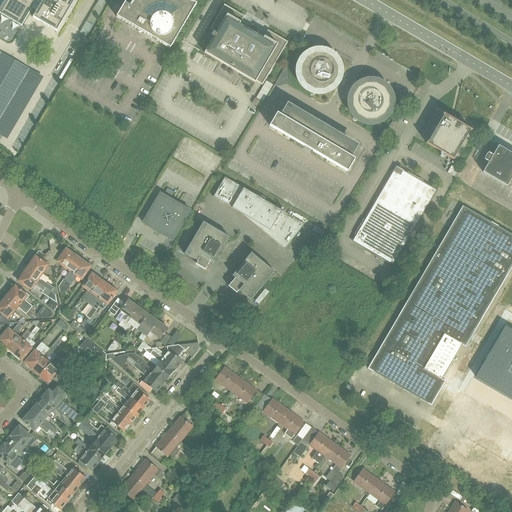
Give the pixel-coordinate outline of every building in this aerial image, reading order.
[(0,0),(0,5),(1,6),(0,7),(0,13),(21,26),(32,8),(36,11),(33,17),(57,31),(74,0),(0,0)] [(134,0),(132,2),(129,6),(125,3),(116,17),(140,31),(156,40),(166,46),(170,49),(196,4),(187,2),(189,0),(188,0),(134,0)] [(227,6),(224,4),(210,28),(216,32),(216,33),(213,31),(210,36),(213,37),(204,53),(255,83),(256,81),(262,85),(288,42),(268,30),(263,38),(242,26),(239,25),(244,16),(227,6)] [(96,38),(91,35),(88,41),(93,44),(96,38)] [(43,74),(0,48),(0,132),(7,136),(43,74)] [(340,66),(334,56),(325,51),(314,50),(304,56),(298,65),(298,76),(304,86),(313,92),(324,92),(334,86),(339,77),(340,66)] [(350,107),(355,117),(365,122),(376,122),(386,117),(391,107),(391,96),(386,87),(376,81),(365,81),(356,86),(350,96),(350,107)] [(260,108),(262,103),(255,98),(252,103),(260,108)] [(277,113),(269,126),(308,149),(321,126),(288,107),(283,116),(277,113)] [(453,119),(443,113),(426,143),(446,155),(454,160),(471,130),(454,120),(455,116),(454,116),(453,119)] [(143,117),(99,191),(133,211),(177,137),(143,117)] [(321,126),(308,149),(347,172),(355,159),(349,155),(354,146),(321,126)] [(511,154),(498,146),(492,155),(489,153),(488,153),(487,154),(485,156),(484,158),(484,160),(488,163),(482,172),(507,186),(511,178),(511,154)] [(352,241),(366,249),(392,265),(436,191),(396,167),(352,241)] [(260,224),(258,227),(284,250),(285,249),(305,224),(225,177),(213,196),(260,224)] [(167,236),(172,239),(189,211),(160,194),(144,222),(167,236)] [(469,342),(469,341),(473,334),(511,267),(511,235),(463,206),(397,318),(392,328),(367,369),(431,406),(436,397),(441,389),(446,381),(442,379),(462,345),(466,347),(466,346),(466,348),(470,347),(469,342)] [(210,261),(214,262),(229,237),(203,222),(184,254),(197,261),(196,264),(195,264),(205,270),(205,269),(210,261)] [(61,273),(65,268),(75,255),(66,249),(63,253),(57,249),(55,237),(48,239),(49,242),(50,253),(53,266),(54,266),(57,262),(63,266),(59,272),(61,273)] [(50,266),(53,266),(50,253),(47,253),(42,261),(36,256),(30,265),(43,274),(49,265),(50,266)] [(237,292),(239,290),(250,300),(274,272),(251,253),(232,275),(235,278),(229,286),(228,285),(228,286),(237,293),(237,292)] [(69,271),(63,281),(66,283),(83,260),(80,258),(80,257),(76,255),(75,255),(65,268),(69,271)] [(76,277),(81,280),(91,266),(90,265),(90,264),(86,262),(85,262),(83,260),(66,283),(70,286),(76,277)] [(43,274),(30,265),(24,273),(47,288),(55,294),(57,294),(56,287),(54,287),(40,278),(43,274)] [(55,294),(47,288),(24,273),(19,281),(32,291),(35,286),(43,291),(42,293),(51,299),(55,294)] [(85,302),(91,293),(100,280),(98,278),(97,276),(95,273),(92,274),(83,287),(87,290),(75,308),(78,310),(79,310),(85,302)] [(101,280),(100,280),(91,293),(96,296),(89,305),(92,307),(108,285),(106,284),(106,282),(103,280),(101,280)] [(70,286),(66,283),(59,293),(63,295),(70,286)] [(9,293),(29,310),(32,306),(24,299),(27,296),(15,285),(9,293)] [(92,307),(96,310),(98,307),(103,310),(107,304),(108,305),(117,292),(116,291),(116,289),(113,287),(110,287),(108,285),(92,307)] [(2,301),(14,311),(18,307),(26,314),(29,310),(9,293),(7,295),(5,295),(2,298),(2,300),(2,301)] [(117,312),(119,309),(123,303),(118,299),(111,308),(117,312)] [(123,329),(138,307),(128,300),(121,311),(126,314),(118,325),(123,329)] [(8,319),(14,311),(2,301),(0,303),(0,312),(3,315),(0,317),(0,324),(10,323),(10,321),(8,319)] [(57,305),(51,301),(47,306),(53,311),(57,305)] [(35,315),(38,317),(41,319),(50,318),(53,314),(42,306),(35,315)] [(132,325),(138,329),(148,314),(138,307),(123,329),(127,332),(132,325)] [(29,310),(26,314),(32,318),(36,318),(37,317),(36,316),(29,310)] [(143,342),(158,321),(148,314),(138,329),(142,333),(138,339),(143,342)] [(143,342),(147,345),(154,335),(160,339),(168,328),(158,321),(143,342)] [(0,338),(0,342),(6,347),(16,334),(22,327),(20,325),(18,325),(13,331),(9,328),(10,326),(10,323),(0,324),(0,330),(4,334),(0,338)] [(39,330),(36,327),(31,333),(34,336),(39,330)] [(487,359),(476,378),(479,380),(493,388),(511,398),(511,332),(505,328),(495,346),(487,359)] [(16,334),(6,347),(14,354),(31,333),(28,330),(21,338),(16,334)] [(32,347),(35,343),(31,340),(33,338),(34,336),(31,333),(14,354),(16,355),(16,357),(19,360),(21,360),(32,348),(32,347)] [(165,347),(172,338),(166,334),(160,343),(165,347)] [(32,370),(40,376),(50,363),(46,360),(61,343),(57,339),(49,349),(32,370)] [(114,340),(108,350),(109,351),(121,349),(120,345),(114,340)] [(32,370),(49,349),(41,342),(35,350),(24,363),(32,370)] [(105,363),(105,359),(106,355),(92,343),(88,348),(105,363)] [(155,352),(175,369),(182,361),(178,358),(185,350),(179,345),(167,346),(168,350),(169,351),(165,356),(156,348),(151,349),(155,352)] [(175,369),(155,352),(151,349),(144,350),(160,362),(157,367),(169,377),(175,369)] [(60,352),(56,356),(50,363),(40,376),(41,377),(41,379),(44,381),(46,381),(48,383),(58,370),(64,376),(74,363),(77,361),(74,359),(72,361),(68,358),(64,355),(66,353),(62,350),(60,352)] [(88,350),(80,359),(86,364),(94,355),(88,350)] [(122,366),(129,357),(125,354),(111,358),(122,366)] [(131,354),(125,354),(129,357),(135,362),(162,384),(169,377),(157,367),(153,371),(131,354)] [(156,392),(162,384),(135,362),(132,365),(147,378),(144,382),(156,392)] [(216,380),(231,391),(240,379),(225,368),(216,380)] [(256,390),(240,379),(231,391),(247,403),(256,390)] [(118,382),(115,385),(118,388),(143,408),(149,400),(137,390),(133,395),(118,382)] [(49,390),(42,398),(73,424),(79,416),(61,400),(66,395),(57,388),(53,394),(49,390)] [(137,416),(143,408),(118,388),(115,391),(128,401),(124,406),(137,416)] [(263,412),(279,423),(288,411),(272,400),(264,394),(256,406),(263,412)] [(131,423),(137,416),(124,406),(121,410),(104,396),(101,400),(107,405),(131,423)] [(42,398),(36,405),(48,416),(52,411),(60,418),(59,419),(70,427),(73,424),(42,398)] [(100,401),(99,402),(92,410),(96,414),(105,404),(100,401)] [(29,413),(50,430),(54,434),(57,430),(45,420),(48,416),(36,405),(29,413)] [(111,422),(123,432),(131,423),(107,405),(105,408),(115,417),(111,422)] [(225,410),(220,405),(217,410),(222,414),(225,410)] [(296,417),(288,411),(279,423),(287,429),(284,434),(291,439),(295,435),(303,422),(296,417)] [(56,436),(54,434),(50,430),(29,413),(22,421),(35,431),(39,427),(53,439),(56,436)] [(181,417),(169,432),(180,442),(192,427),(181,417)] [(101,426),(97,430),(90,424),(91,423),(85,418),(81,423),(111,447),(117,440),(115,437),(117,435),(109,428),(107,431),(101,426)] [(105,455),(111,447),(81,423),(77,428),(87,436),(88,435),(96,441),(92,445),(105,455)] [(302,439),(311,428),(306,424),(297,435),(302,439)] [(19,427),(11,436),(25,447),(32,438),(19,427)] [(277,427),(270,436),(273,439),(280,429),(277,427)] [(316,432),(311,428),(302,439),(308,443),(316,432)] [(180,442),(169,432),(163,439),(162,440),(160,442),(156,448),(168,457),(172,460),(178,453),(179,454),(185,445),(180,442)] [(320,464),(325,457),(334,444),(318,433),(309,445),(317,451),(312,458),(320,464)] [(25,447),(11,436),(4,444),(17,455),(25,447)] [(259,441),(264,444),(267,440),(262,436),(259,441)] [(272,443),(267,440),(264,444),(269,448),(272,443)] [(105,455),(92,445),(89,450),(80,442),(77,446),(99,463),(105,455)] [(298,445),(293,452),(300,457),(307,447),(306,446),(300,442),(298,445)] [(17,455),(4,444),(0,449),(0,457),(9,465),(13,460),(18,464),(22,459),(17,455)] [(334,444),(325,457),(335,464),(331,470),(335,473),(330,480),(327,484),(326,486),(333,491),(334,490),(338,485),(343,478),(337,474),(341,468),(350,456),(346,453),(341,449),(334,444)] [(92,471),(99,463),(77,446),(75,449),(83,456),(80,461),(92,471)] [(195,447),(191,451),(196,455),(200,451),(195,447)] [(50,448),(40,459),(44,463),(53,451),(50,448)] [(201,459),(196,455),(195,454),(192,459),(198,464),(201,459)] [(54,455),(49,461),(51,463),(80,486),(86,478),(74,468),(70,473),(62,466),(55,460),(57,457),(54,455)] [(38,470),(40,467),(44,463),(40,459),(34,467),(38,470)] [(146,460),(134,475),(146,485),(154,474),(160,479),(164,475),(146,460)] [(73,494),(80,486),(51,463),(48,466),(64,480),(61,484),(73,494)] [(30,466),(24,473),(28,477),(34,470),(30,466)] [(40,467),(38,470),(36,472),(39,476),(44,470),(40,467)] [(309,469),(305,473),(310,477),(313,472),(309,469)] [(354,482),(369,493),(378,481),(363,470),(354,482)] [(318,476),(313,472),(310,477),(315,480),(318,476)] [(67,502),(42,481),(35,475),(32,479),(48,492),(44,496),(60,510),(67,502)] [(156,493),(146,485),(134,475),(121,490),(133,500),(142,490),(157,502),(160,498),(155,494),(156,493)] [(73,494),(61,484),(57,488),(49,482),(44,478),(42,481),(67,502),(73,494)] [(0,485),(2,487),(6,491),(10,487),(5,483),(0,479),(0,485)] [(17,480),(11,488),(16,492),(22,484),(17,480)] [(369,493),(380,501),(376,506),(381,510),(394,493),(378,481),(369,493)] [(155,494),(160,498),(164,493),(159,489),(156,493),(155,494)] [(14,498),(31,511),(47,511),(42,507),(38,511),(17,494),(14,498)] [(177,494),(172,500),(182,508),(187,502),(177,494)] [(31,511),(14,498),(11,501),(24,511),(31,511)] [(347,504),(357,511),(360,506),(355,502),(355,503),(351,499),(347,504)] [(304,511),(306,510),(294,501),(285,511),(304,511)] [(449,511),(467,511),(468,511),(455,503),(449,511)]
